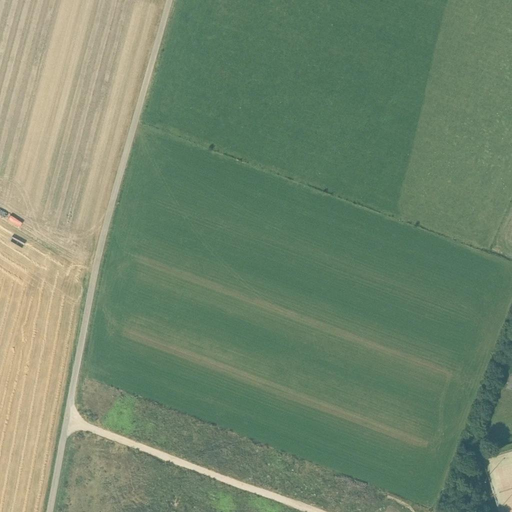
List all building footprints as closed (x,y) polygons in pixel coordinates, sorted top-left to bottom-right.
[(173,506),(181,506),(183,476),(167,475),(166,491),(174,491),(173,506)] [(183,476),(181,506),(188,507),(189,493),(198,493),(199,478),(183,476)] [(153,484),(148,488),(153,494),(158,490),(153,484)] [(135,486),(125,494),(138,510),(147,504),(150,507),(155,503),(148,493),(143,497),(135,486)] [(208,494),(213,498),(218,492),(213,488),(208,494)] [(135,511),(138,510),(125,494),(116,501),(124,511),(122,511),(135,511)] [(237,511),(243,503),(230,496),(224,506),(218,503),(212,511),(237,511)]
